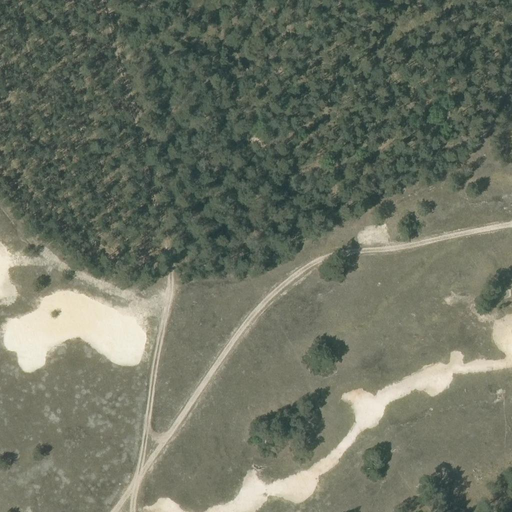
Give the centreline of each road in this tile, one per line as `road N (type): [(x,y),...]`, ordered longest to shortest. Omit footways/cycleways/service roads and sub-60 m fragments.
road 1 (track): [(135,511),(170,262),(105,0)]
road 2 (unknown): [(114,511),(222,356),(290,280),(348,252),(511,227)]
